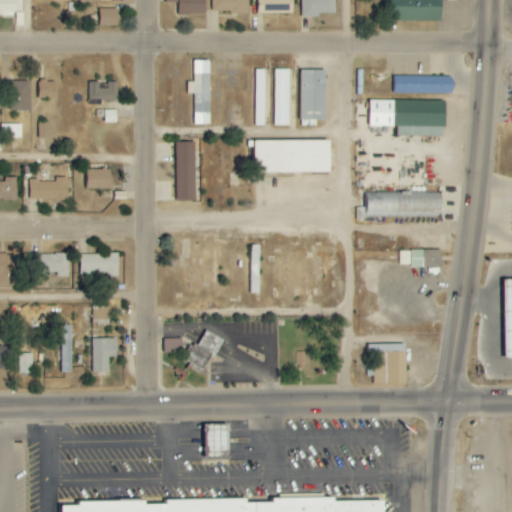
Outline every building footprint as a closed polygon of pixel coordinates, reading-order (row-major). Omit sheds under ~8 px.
[(15,0),(0,0),(0,15),(15,15),(15,0)] [(166,0),(166,3),(178,3),(178,15),(205,15),(204,0),(166,0)] [(248,12),(247,0),(211,0),(212,13),(248,12)] [(292,13),(292,0),(257,0),(257,12),(292,13)] [(335,0),(301,0),(301,15),(335,15),(335,0)] [(441,21),(441,0),(389,0),(389,21),(441,21)] [(118,9),(99,9),(99,27),(118,26),(118,9)] [(187,94),(193,94),(194,125),(210,124),(209,61),(193,61),(194,82),(187,82),(187,94)] [(288,69),(273,70),(274,126),(289,126),(288,69)] [(326,120),(325,70),(300,70),(301,127),(316,126),(316,120),(326,120)] [(452,94),(453,77),(394,76),(394,93),(452,94)] [(55,100),(56,81),(39,81),(38,99),(55,100)] [(11,111),(30,111),(30,82),(10,82),(11,111)] [(88,100),(117,101),(118,83),(89,82),(88,100)] [(445,101),(369,101),(369,126),(397,127),(397,136),(445,136),(445,101)] [(104,123),(117,123),(116,110),(104,111),(104,123)] [(37,123),(38,139),(48,139),(48,123),(37,123)] [(21,139),(21,125),(1,125),(1,139),(21,139)] [(330,141),(255,140),(254,173),(330,173),(330,141)] [(176,202),(195,201),(194,142),(175,143),(176,202)] [(110,170),(86,170),(86,189),(110,189),(110,170)] [(0,200),(16,200),(16,177),(4,178),(4,181),(0,180),(0,200)] [(29,181),(29,200),(67,200),(67,177),(55,178),(55,181),(29,181)] [(365,217),(441,218),(441,193),(365,192),(365,217)] [(259,249),(250,248),(249,294),(258,294),(259,249)] [(441,251),(411,250),(411,268),(441,269),(441,251)] [(410,265),(410,252),(399,251),(399,265),(410,265)] [(14,255),(0,254),(0,286),(14,286),(14,255)] [(80,255),(80,276),(119,275),(118,254),(80,255)] [(68,277),(68,255),(32,255),(32,274),(57,274),(57,277),(68,277)] [(325,259),(313,259),(314,299),(326,299),(325,259)] [(109,307),(93,307),(92,322),(109,322),(109,307)] [(71,326),(60,326),(60,373),(71,373),(71,326)] [(198,346),(192,344),(186,362),(208,370),(220,338),(204,332),(198,346)] [(92,339),(92,373),(108,373),(108,358),(116,358),(116,339),(92,339)] [(182,340),(164,339),(164,352),(182,353),(182,340)] [(374,385),(406,384),(405,344),(367,345),(368,355),(373,355),(374,385)] [(33,354),(19,354),(18,375),(33,376),(33,354)] [(229,425),(205,425),(205,460),(230,459),(229,425)] [(61,511),(383,511),(384,501),(334,502),(334,498),(271,499),(271,503),(246,504),(246,499),(167,501),(167,505),(145,506),(145,501),(76,502),(76,507),(62,507),(61,511)]
